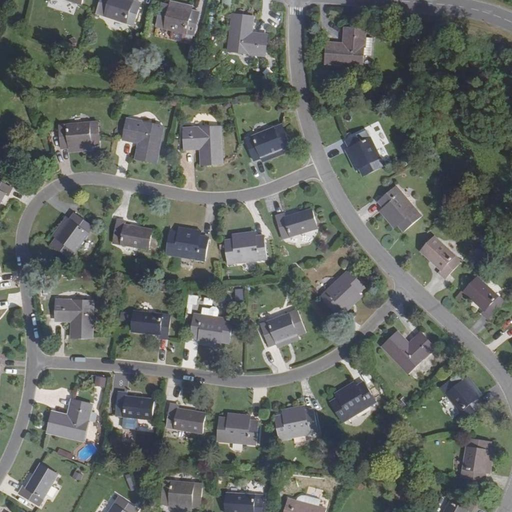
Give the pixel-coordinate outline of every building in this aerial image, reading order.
[(135,26),(142,3),(135,1),(130,0),(101,0),(97,14),(135,26)] [(194,6),(171,1),(170,6),(193,11),(194,6)] [(196,36),(201,13),(193,11),(170,6),(162,4),(157,27),(196,36)] [(254,18),(234,15),(230,52),(266,56),(268,36),(253,34),(254,18)] [(381,29),(372,21),(368,26),(377,33),(381,29)] [(328,43),(327,64),(363,66),(366,30),(346,28),(344,44),(328,43)] [(137,159),(158,163),(164,127),(129,120),(125,140),(140,142),(137,159)] [(61,145),(61,148),(69,148),(93,146),(102,145),(99,123),(59,126),(60,133),(52,133),(53,146),(61,145)] [(255,162),(262,159),(284,150),(292,147),(284,125),(245,140),(255,162)] [(202,165),(223,164),(221,128),(185,130),(186,150),(201,149),(202,165)] [(346,141),(349,147),(360,170),(365,177),(385,167),(367,130),(346,141)] [(345,150),(356,172),(360,170),(349,147),(345,150)] [(263,164),(286,154),(284,150),(262,159),(263,164)] [(9,197),(14,188),(0,180),(0,206),(6,195),(9,197)] [(404,232),(422,217),(396,186),(378,201),(384,208),(379,211),(395,229),(399,226),(404,232)] [(285,213),(276,216),(283,240),(319,229),(313,209),(286,217),(285,213)] [(93,227),(76,214),(71,220),(57,239),(52,246),(70,259),(93,227)] [(66,216),(52,236),(57,239),(71,220),(66,216)] [(127,222),(117,220),(112,243),(150,251),(153,231),(126,225),(127,222)] [(202,231),(179,227),(179,233),(202,237),(202,231)] [(210,238),(202,237),(179,233),(170,231),(166,254),(207,261),(210,238)] [(256,231),(232,234),(233,240),(257,237),(256,231)] [(268,258),(265,236),(257,237),(233,240),(225,241),(227,264),(268,258)] [(446,280),(463,262),(435,236),(421,251),(441,270),(438,273),(446,280)] [(336,315),(343,309),(360,293),(365,287),(350,270),(321,298),(336,315)] [(484,311),(482,314),(489,320),(510,298),(506,295),(502,299),(478,277),(464,292),(484,311)] [(306,285),(302,280),(297,284),(301,289),(306,285)] [(347,314),(364,297),(360,293),(343,309),(347,314)] [(197,314),(199,295),(190,294),(188,313),(197,314)] [(73,337),(92,338),(93,303),(57,301),(57,321),(73,322),(73,337)] [(202,308),(201,316),(217,318),(218,311),(216,308),(213,307),(210,309),(202,308)] [(169,340),(172,316),(134,311),(131,332),(159,335),(159,338),(169,340)] [(269,347),(276,344),(299,336),(307,333),(299,311),(261,325),(269,347)] [(191,337),(199,338),(222,342),(231,343),(233,321),(217,318),(201,316),(194,315),(191,337)] [(410,345),(399,333),(384,347),(409,374),(435,348),(421,334),(410,345)] [(300,341),(299,336),(276,344),(278,349),(300,341)] [(221,348),(222,342),(199,338),(198,345),(221,348)] [(467,419),(485,404),(480,399),(465,380),(459,373),(441,388),(467,419)] [(484,395),(469,376),(465,380),(480,399),(484,395)] [(106,387),(108,378),(100,377),(98,385),(106,387)] [(355,381),(335,393),(338,399),(358,386),(355,381)] [(377,402),(365,382),(358,386),(338,399),(330,403),(343,423),(377,402)] [(128,393),(118,392),(115,417),(154,421),(154,419),(156,400),(127,397),(128,393)] [(69,416),(53,413),(48,433),(84,441),(92,406),(73,401),(69,416)] [(180,405),(171,404),(166,428),(204,435),(208,414),(180,409),(180,405)] [(282,410),(283,416),(306,412),(305,406),(282,410)] [(319,432),(315,410),(306,412),(283,416),(276,418),(280,440),(319,432)] [(252,416),(228,413),(228,419),(251,421),(252,416)] [(257,445),(260,422),(251,421),(228,419),(220,418),(217,441),(257,445)] [(485,482),(486,474),(490,451),(492,442),(469,439),(462,479),(485,482)] [(492,475),(495,452),(490,451),(486,474),(492,475)] [(24,486),(19,495),(40,507),(59,474),(42,464),(27,488),(24,486)] [(202,508),(204,485),(163,482),(161,504),(169,505),(193,507),(202,508)] [(262,511),(264,497),(226,494),(225,511),(262,511)] [(472,511),(476,505),(455,494),(445,511),(472,511)] [(296,501),(320,508),(322,500),(307,496),(302,496),(298,498),(296,501)] [(136,511),(139,509),(120,497),(110,511),(136,511)] [(284,511),(326,511),(327,510),(320,508),(296,501),(288,499),(284,511)]
